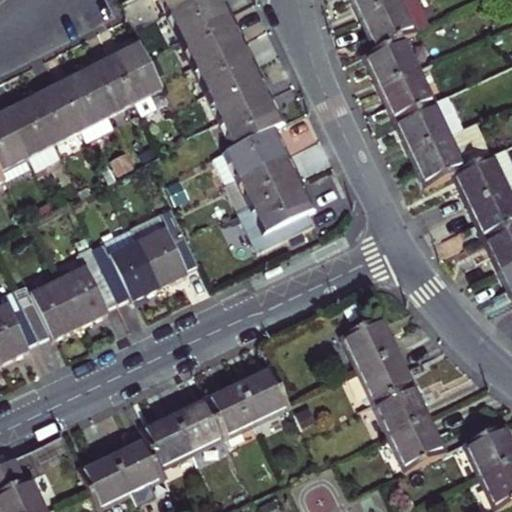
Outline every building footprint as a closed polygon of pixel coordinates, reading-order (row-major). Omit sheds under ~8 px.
[(162,0),(170,16),(200,0),(162,0)] [(200,0),(170,16),(182,43),(229,19),(224,9),(227,7),(223,0),(200,0)] [(347,0),(351,7),(359,23),(404,0),(347,0)] [(403,42),(429,30),(414,0),(404,0),(359,23),(367,39),(374,55),(403,42)] [(229,19),(182,43),(195,70),(245,45),(241,37),(238,29),(235,31),(229,19)] [(380,92),(416,76),(418,75),(403,42),(374,55),(363,61),(371,77),(378,94),(380,92)] [(195,70),(209,98),(255,74),(250,63),(253,61),(249,53),(245,45),(195,70)] [(118,54),(110,58),(135,107),(142,121),(157,113),(151,101),(163,95),(160,88),(146,61),(140,48),(127,54),(125,50),(118,54)] [(135,107),(110,58),(102,62),(93,67),(95,71),(85,76),(108,120),(135,107)] [(209,98),(222,125),(272,99),(268,91),(264,83),(261,85),(255,74),(209,98)] [(114,132),(108,120),(85,76),(73,82),(71,78),(64,81),(57,85),(81,133),(87,146),(114,132)] [(432,108),(416,76),(380,92),(388,109),(395,125),(432,108)] [(41,98),(31,103),(53,147),(81,133),(57,85),(48,90),(39,94),(41,98)] [(272,99),(222,125),(234,151),(274,131),(281,128),(276,117),(279,115),(275,107),(272,99)] [(53,147),(31,103),(20,109),(18,105),(10,109),(2,113),(26,160),(30,158),(37,173),(61,161),(53,147)] [(443,103),(432,108),(447,141),(459,136),(443,103)] [(432,108),(395,125),(403,142),(411,158),(447,141),(432,108)] [(0,172),(26,160),(2,113),(0,114),(0,172)] [(454,178),(490,160),(491,160),(476,127),(459,136),(447,141),(411,158),(419,174),(426,190),(454,178)] [(212,163),(225,190),(288,158),(283,149),(274,131),(234,151),(212,163)] [(506,193),(511,190),(511,167),(505,153),(491,160),(490,160),(506,193)] [(288,158),(225,190),(237,215),(301,185),(293,169),(288,158)] [(490,160),(454,178),(461,194),(469,210),(506,193),(490,160)] [(175,209),(189,202),(180,184),(166,191),(175,209)] [(301,185),(237,215),(258,257),(315,230),(309,218),(316,214),(308,199),(301,185)] [(511,206),(506,193),(469,210),(477,227),(484,243),(511,229),(511,206)] [(138,247),(161,294),(175,288),(188,282),(186,275),(198,270),(184,240),(173,216),(171,213),(131,232),(138,247)] [(0,231),(2,236),(11,231),(7,222),(0,224),(0,231)] [(492,259),(500,276),(511,269),(511,229),(484,243),(492,259)] [(147,301),(161,294),(138,247),(110,259),(104,248),(93,253),(119,307),(129,302),(132,308),(147,301)] [(59,284),(81,332),(95,325),(109,319),(106,313),(119,307),(93,253),(91,250),(79,257),(86,271),(59,284)] [(511,300),(511,269),(500,276),(507,290),(511,300)] [(0,296),(1,299),(11,294),(5,282),(0,285),(0,296)] [(67,339),(81,332),(59,284),(30,297),(34,306),(22,311),(40,346),(51,340),(53,345),(67,339)] [(27,352),(40,346),(22,311),(13,315),(9,308),(0,312),(0,365),(2,369),(14,363),(29,356),(27,352)] [(359,376),(396,358),(387,340),(379,322),(341,339),(359,376)] [(404,375),(396,358),(359,376),(374,408),(412,391),(404,375)] [(240,388),(258,427),(292,412),(290,408),(273,372),(256,380),(240,388)] [(207,404),(226,443),(258,427),(240,388),(223,396),(207,404)] [(374,408),(390,441),(427,423),(420,407),(412,391),(374,408)] [(175,419),(193,458),(199,470),(231,454),(226,443),(207,404),(191,412),(175,419)] [(160,473),(193,458),(175,419),(158,427),(142,435),(146,444),(160,473)] [(427,423),(390,441),(407,475),(444,457),(436,440),(427,423)] [(462,449),(477,482),(511,466),(511,450),(502,430),(462,449)] [(138,511),(171,496),(160,473),(146,444),(130,452),(113,459),(132,498),(138,511)] [(102,511),(132,498),(113,459),(96,467),(79,476),(89,497),(96,511),(102,511)] [(0,470),(0,511),(43,511),(30,482),(26,485),(16,463),(0,470)] [(500,511),(511,506),(511,466),(477,482),(479,486),(491,511),(500,511)]
